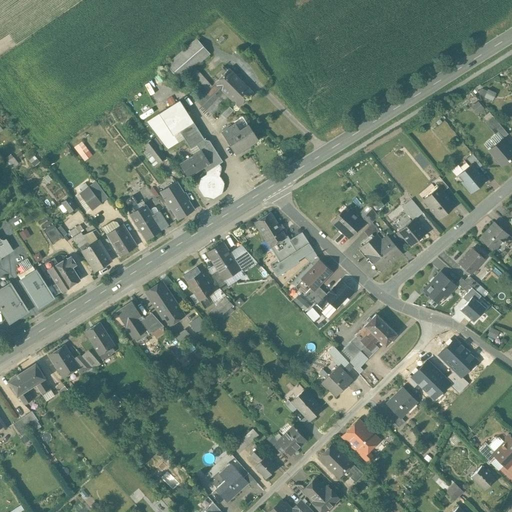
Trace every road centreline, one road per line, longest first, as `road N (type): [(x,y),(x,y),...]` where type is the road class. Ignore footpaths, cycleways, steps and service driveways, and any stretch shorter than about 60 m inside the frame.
road 1 (primary): [(272,186),(0,356)]
road 2 (primary): [(511,36),(272,186)]
road 3 (residential): [(431,321),(415,350),(249,511)]
road 4 (residential): [(385,292),(511,181)]
road 5 (unclassified): [(272,186),(385,292)]
